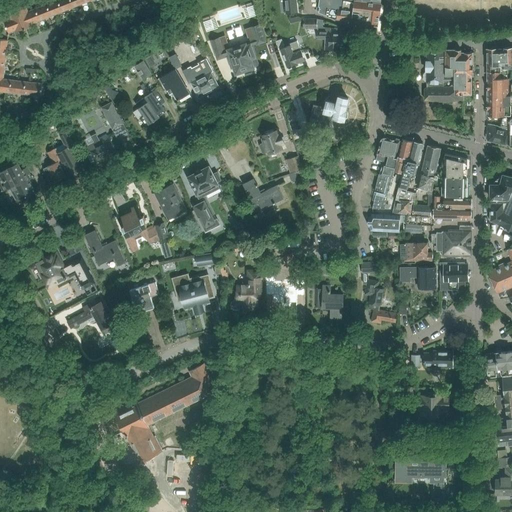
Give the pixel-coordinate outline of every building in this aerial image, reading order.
[(63,0),(56,0),(52,2),(57,14),(67,10),(63,0)] [(76,0),(63,0),(67,10),(78,5),(76,0)] [(285,0),(286,14),(298,13),(298,12),(296,0),(285,0)] [(381,4),(354,1),(354,0),(319,0),(318,6),(319,6),(319,13),(337,20),(349,21),(349,24),(357,27),(365,28),(365,30),(377,32),(379,15),(380,16),(381,4)] [(52,2),(41,6),(46,18),(57,14),(52,2)] [(41,6),(30,10),(35,22),(46,18),(41,6)] [(26,7),(15,11),(22,29),(33,25),(33,23),(35,22),(30,10),(28,11),(26,7)] [(22,29),(15,11),(4,16),(6,20),(4,21),(9,33),(16,31),(16,32),(22,29)] [(346,33),(345,33),(345,28),(334,28),(334,32),(330,32),(330,28),(325,28),(322,26),(322,20),(317,19),(303,19),(303,22),(303,29),(317,29),(317,28),(317,39),(325,40),(324,48),(345,49),(345,46),(347,46),(347,34),(346,34),(346,33)] [(218,38),(211,41),(212,46),(212,47),(213,47),(217,58),(216,59),(216,60),(218,59),(223,57),(224,58),(225,57),(224,56),(226,55),(231,69),(232,69),(231,67),(230,65),(230,64),(233,63),(235,72),(235,73),(239,72),(240,72),(241,72),(242,72),(243,74),(252,71),(251,69),(252,69),(252,68),(257,66),(256,65),(256,66),(253,67),(252,67),(250,58),(253,57),(253,58),(254,58),(254,57),(254,56),(254,55),(256,55),(252,44),(256,43),(257,44),(258,44),(263,42),(265,42),(264,41),(259,26),(259,25),(251,28),(245,30),(249,41),(244,43),(244,42),(243,43),(244,43),(240,45),(240,44),(239,44),(239,45),(233,47),(232,46),(231,47),(232,48),(229,49),(228,48),(224,37),(219,39),(218,38)] [(282,38),(276,41),(278,48),(280,47),(281,49),(288,67),(303,61),(305,60),(301,50),(300,50),(297,41),(289,44),(290,46),(285,47),(282,38)] [(511,47),(499,48),(500,69),(507,69),(511,68),(511,47)] [(487,72),(488,97),(511,97),(511,93),(511,78),(507,78),(507,69),(500,69),(499,48),(487,49),(488,65),(487,72)] [(445,50),(445,76),(444,76),(444,50),(427,50),(427,60),(425,60),(425,72),(423,74),(423,79),(427,83),(427,87),(425,89),(425,100),(434,102),(439,101),(451,101),(459,100),(464,100),(464,94),(472,95),(472,76),(474,76),(474,53),(461,52),(461,50),(445,50)] [(152,74),(144,60),(134,66),(142,79),(152,74)] [(175,69),(177,73),(184,70),(178,60),(173,63),(176,69),(175,69)] [(187,76),(191,82),(198,97),(219,87),(211,72),(208,66),(187,76)] [(178,100),(179,100),(180,99),(179,99),(189,93),(177,73),(175,69),(160,78),(167,89),(170,87),(178,100)] [(5,92),(17,93),(18,81),(6,79),(5,92)] [(17,93),(29,95),(30,82),(18,81),(17,93)] [(30,82),(29,95),(41,96),(43,84),(30,82)] [(108,87),(104,89),(105,89),(111,98),(115,100),(117,95),(112,93),(108,87)] [(164,103),(155,90),(136,104),(139,108),(138,109),(143,117),(140,119),(145,126),(166,112),(161,105),(164,103)] [(309,123),(329,129),(332,117),(334,117),(343,119),(344,119),(346,110),(345,110),(348,99),(339,96),(337,104),(327,101),(325,107),(313,104),(309,123)] [(511,97),(488,97),(488,116),(510,115),(511,97)] [(123,124),(118,114),(111,102),(100,108),(107,120),(112,129),(123,124)] [(487,140),(506,144),(510,145),(510,118),(503,118),(501,129),(488,126),(487,140)] [(63,144),(54,149),(57,153),(61,160),(69,174),(78,169),(76,166),(78,165),(77,164),(78,163),(76,160),(70,148),(75,146),(67,132),(65,128),(63,125),(56,129),(59,136),(63,144)] [(263,153),(268,151),(269,154),(285,148),(280,133),(278,134),(276,131),(263,135),(263,137),(262,138),(262,139),(263,143),(260,144),(259,145),(262,153),(263,153)] [(99,140),(87,146),(91,154),(88,156),(91,163),(95,161),(95,162),(116,151),(110,141),(107,135),(99,140)] [(392,177),(394,171),(397,158),(396,158),(400,141),(383,137),(381,138),(376,159),(381,161),(381,162),(383,162),(384,156),(387,157),(386,164),(384,164),(381,174),(392,177)] [(394,171),(402,173),(403,170),(405,163),(406,163),(408,161),(413,141),(402,139),(397,158),(394,171)] [(405,163),(403,170),(402,173),(395,200),(414,202),(416,193),(406,191),(407,188),(408,188),(411,174),(415,175),(423,144),(413,141),(408,161),(406,163),(405,163)] [(426,190),(428,195),(428,205),(414,204),(413,204),(413,215),(431,216),(431,208),(434,208),(434,195),(435,188),(432,187),(441,148),(428,145),(418,188),(426,190)] [(53,164),(43,169),(51,183),(54,181),(55,182),(66,176),(58,161),(61,160),(57,153),(54,149),(47,152),(53,164)] [(445,153),(442,167),(467,167),(467,158),(445,153)] [(298,156),(289,159),(286,160),(290,173),(302,169),(298,156)] [(0,186),(3,192),(10,188),(17,202),(35,192),(29,180),(32,178),(26,167),(22,169),(18,162),(0,171),(0,173),(0,174),(0,186)] [(188,177),(198,195),(199,198),(207,195),(207,193),(212,191),(212,192),(220,188),(218,185),(217,182),(221,180),(217,171),(213,173),(209,166),(188,177)] [(442,167),(442,176),(467,177),(467,167),(442,167)] [(300,170),(289,174),(292,182),(299,180),(297,174),(301,173),(300,170)] [(387,198),(392,177),(381,174),(379,174),(374,191),(376,192),(372,208),(384,209),(386,203),(387,198)] [(500,184),(489,184),(489,200),(490,200),(490,203),(506,203),(508,200),(509,200),(511,193),(511,177),(503,175),(501,182),(500,184)] [(442,176),(442,186),(467,186),(467,177),(442,176)] [(253,178),(244,183),(251,199),(244,202),(251,216),(258,212),(255,205),(258,203),(260,207),(268,203),(270,206),(279,201),(284,199),(282,195),(277,185),(266,191),(261,193),(259,190),(253,178)] [(155,193),(169,220),(187,211),(173,184),(155,193)] [(443,195),(467,196),(467,186),(442,186),(441,194),(443,195)] [(506,203),(490,203),(490,221),(511,230),(511,193),(509,200),(508,200),(506,203)] [(435,195),(434,195),(434,208),(470,208),(470,198),(444,198),(443,198),(441,198),(441,195),(439,195),(435,195)] [(414,202),(395,200),(392,213),(406,214),(406,215),(371,213),(371,214),(369,217),(368,220),(367,221),(367,222),(369,227),(370,230),(370,231),(379,231),(399,232),(400,222),(405,222),(404,223),(405,223),(433,224),(434,218),(470,219),(470,208),(434,208),(431,208),(431,216),(413,215),(413,204),(414,204),(414,202)] [(217,219),(214,220),(204,201),(193,207),(192,206),(198,218),(205,232),(220,225),(217,219)] [(132,213),(121,218),(124,225),(122,226),(131,249),(132,251),(138,247),(135,239),(143,236),(150,242),(157,240),(159,239),(154,226),(147,229),(143,216),(141,217),(139,209),(138,207),(131,210),(132,213)] [(164,221),(154,225),(154,226),(159,239),(159,240),(169,236),(164,221)] [(405,231),(421,232),(422,225),(406,224),(405,231)] [(442,232),(436,232),(436,234),(436,244),(436,252),(442,252),(442,256),(471,257),(471,256),(470,226),(459,226),(459,230),(448,230),(448,232),(442,232)] [(115,240),(107,244),(107,242),(102,244),(95,230),(85,235),(93,252),(99,265),(114,258),(118,266),(126,262),(115,240)] [(433,261),(433,253),(428,253),(428,242),(404,243),(404,244),(399,244),(399,260),(404,260),(404,261),(415,261),(415,262),(420,262),(419,261),(433,261)] [(261,252),(260,243),(252,244),(253,253),(261,252)] [(499,267),(487,272),(493,285),(497,294),(506,290),(511,287),(511,248),(507,251),(511,261),(505,264),(504,262),(498,265),(499,267)] [(170,250),(163,252),(165,258),(172,256),(170,250)] [(39,265),(37,265),(49,287),(75,273),(83,288),(88,285),(92,293),(98,290),(81,258),(63,267),(56,253),(39,261),(39,263),(38,263),(39,265)] [(216,253),(196,256),(198,266),(217,263),(216,253)] [(378,262),(362,263),(363,272),(368,272),(379,271),(378,262)] [(459,280),(461,280),(461,281),(462,281),(462,282),(463,282),(463,281),(464,281),(464,280),(465,280),(468,280),(468,278),(468,277),(467,277),(467,268),(468,267),(468,265),(465,265),(465,262),(439,263),(440,267),(440,290),(459,289),(459,280)] [(327,271),(327,264),(306,266),(306,273),(327,271)] [(400,267),(400,282),(410,282),(410,277),(418,277),(418,287),(436,287),(436,267),(400,267)] [(246,286),(237,286),(237,301),(241,301),(241,308),(257,308),(257,286),(261,286),(261,272),(257,272),(257,273),(253,273),(253,272),(249,272),(249,284),(246,284),(246,286)] [(368,272),(363,272),(363,284),(366,284),(364,294),(370,296),(369,304),(368,308),(373,310),(371,322),(381,323),(381,320),(396,322),(397,314),(380,310),(380,306),(383,296),(384,289),(380,288),(378,288),(379,281),(369,279),(368,272)] [(198,277),(188,279),(189,280),(179,283),(186,309),(193,307),(194,313),(204,310),(203,304),(209,302),(208,298),(214,296),(208,275),(198,278),(198,277)] [(290,303),(297,303),(297,281),(286,281),(286,280),(284,280),(284,281),(273,280),(273,302),(280,302),(279,308),(290,308),(290,303)] [(156,282),(130,290),(135,305),(143,303),(145,310),(154,308),(151,297),(159,294),(156,282)] [(331,285),(323,285),(322,308),(331,309),(331,318),(342,318),(343,293),(330,293),(331,285)] [(86,312),(68,321),(72,328),(88,319),(93,316),(95,315),(97,320),(103,330),(113,324),(114,323),(102,301),(101,302),(99,299),(83,307),(86,312)] [(423,355),(423,367),(433,367),(433,368),(447,368),(447,366),(453,367),(453,362),(456,362),(456,354),(454,354),(454,350),(446,350),(434,350),(433,350),(424,350),(423,355)] [(511,350),(485,354),(488,378),(511,375),(511,350)] [(410,366),(423,367),(423,355),(411,354),(410,366)] [(162,451),(156,436),(154,437),(148,425),(218,391),(205,364),(189,371),(192,377),(128,408),(116,414),(126,435),(126,434),(140,462),(162,451)] [(504,395),(498,395),(497,394),(494,395),(496,410),(499,410),(499,409),(506,408),(507,418),(503,418),(503,426),(497,427),(498,441),(507,440),(508,446),(511,445),(511,376),(502,377),(504,395)] [(443,393),(428,393),(428,396),(421,396),(421,401),(418,401),(418,410),(421,410),(421,416),(433,416),(433,410),(443,411),(443,410),(449,410),(449,399),(443,399),(443,393)] [(397,451),(396,481),(410,481),(410,476),(431,476),(431,481),(433,481),(442,481),(442,476),(444,476),(445,455),(416,455),(416,452),(405,452),(397,451)] [(501,460),(497,460),(497,467),(505,467),(511,467),(511,457),(507,457),(502,457),(500,458),(500,460),(501,460)] [(496,487),(494,488),(494,491),(496,493),(496,494),(511,494),(511,466),(511,467),(505,467),(505,476),(500,476),(500,479),(496,479),(496,487)]
